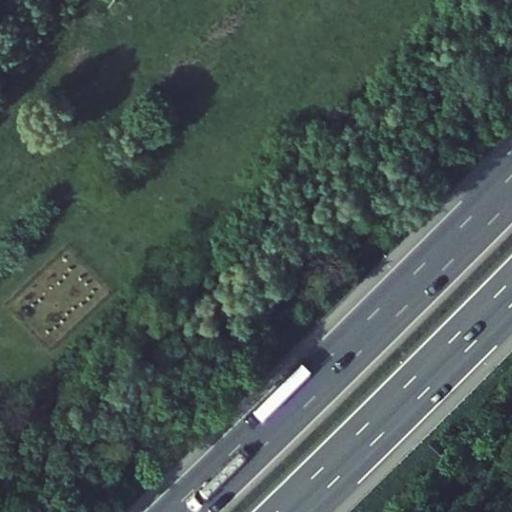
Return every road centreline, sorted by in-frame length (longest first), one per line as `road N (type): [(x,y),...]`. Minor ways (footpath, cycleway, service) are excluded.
road 1 (motorway): [(511,187),(181,511)]
road 2 (motorway): [(287,511),(511,290)]
